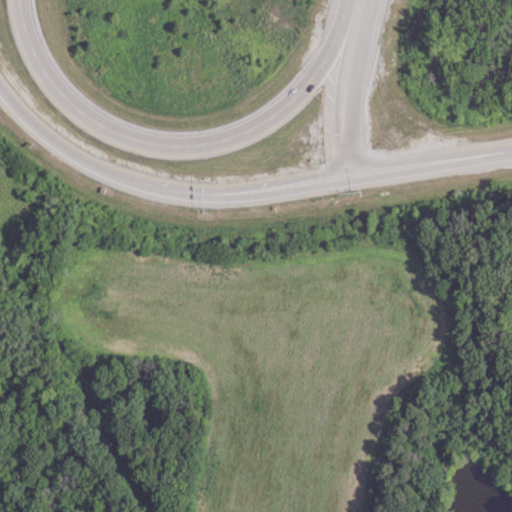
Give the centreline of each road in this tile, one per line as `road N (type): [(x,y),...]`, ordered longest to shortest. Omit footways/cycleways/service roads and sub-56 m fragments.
road 1 (motorway): [(357,12),(278,109),(228,137),(170,144),(116,131),(72,103),(40,62),(20,0)]
road 2 (motorway): [(77,157),(188,192),(267,188)]
road 3 (tertiary): [(347,170),(511,149)]
road 4 (primary): [(357,12),(343,99),(347,170)]
road 5 (tertiary): [(349,180),(498,152)]
